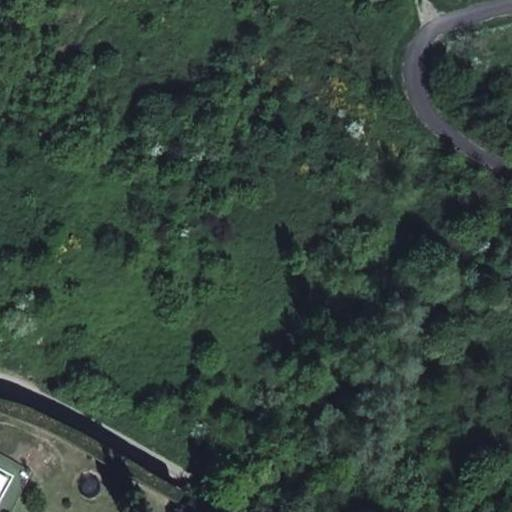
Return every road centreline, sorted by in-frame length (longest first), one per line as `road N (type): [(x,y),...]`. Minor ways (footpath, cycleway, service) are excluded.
road 1 (unclassified): [(250,511),(0,374)]
road 2 (unknown): [(462,0),(408,24),(402,84),(429,123),(511,162)]
